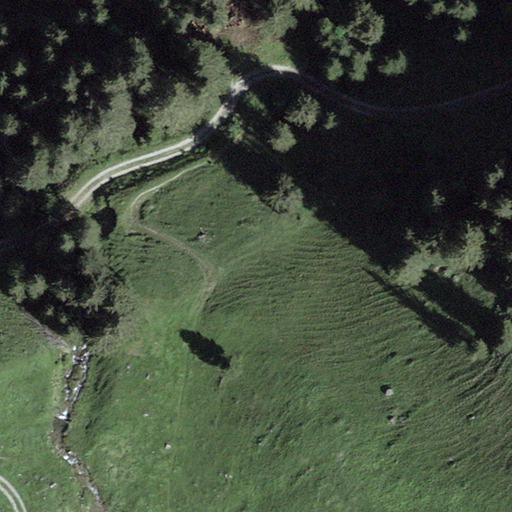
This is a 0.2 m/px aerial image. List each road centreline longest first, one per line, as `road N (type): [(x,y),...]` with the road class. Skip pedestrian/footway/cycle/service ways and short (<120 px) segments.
road 1 (track): [(0,245),(43,226),(115,171),(199,139),(245,84)]
road 2 (track): [(279,72),(401,115),(511,85)]
